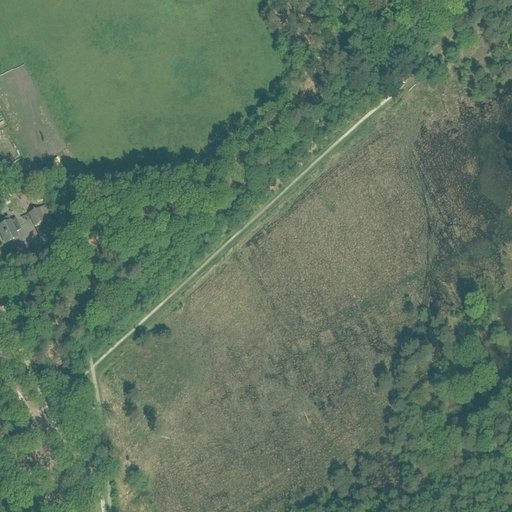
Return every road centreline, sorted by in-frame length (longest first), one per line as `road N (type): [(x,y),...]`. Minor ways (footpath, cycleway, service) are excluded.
road 1 (track): [(37,433),(402,97),(479,0)]
road 2 (tertiary): [(75,511),(0,351)]
